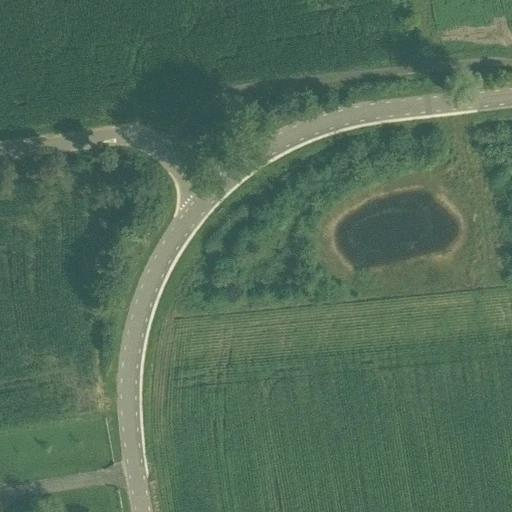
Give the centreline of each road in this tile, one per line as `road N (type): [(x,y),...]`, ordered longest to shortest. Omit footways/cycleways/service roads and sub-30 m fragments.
road 1 (tertiary): [(142,511),(129,402),(147,290),(181,228),(211,195)]
road 2 (tertiary): [(211,195),(265,151),(338,121),(511,101)]
road 3 (unclassified): [(0,152),(139,138),(211,195)]
